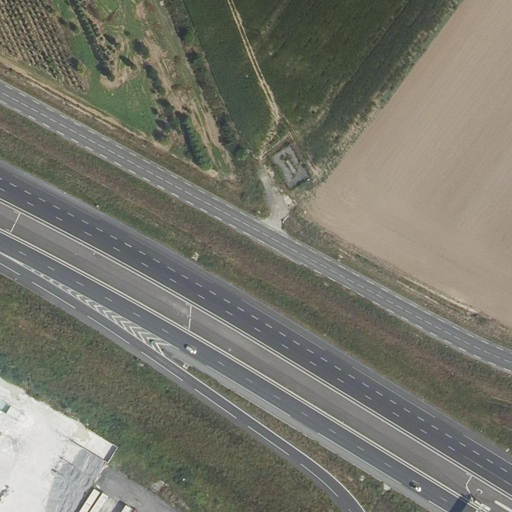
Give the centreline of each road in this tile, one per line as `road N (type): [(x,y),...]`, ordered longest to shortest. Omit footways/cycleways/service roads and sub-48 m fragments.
road 1 (trunk): [(511,480),(251,321),(0,183)]
road 2 (tertiary): [(511,361),(0,90)]
road 3 (trunk): [(0,242),(185,342),(464,511)]
road 4 (trunk): [(0,259),(311,464),(361,511)]
road 5 (track): [(0,392),(49,422),(0,504)]
